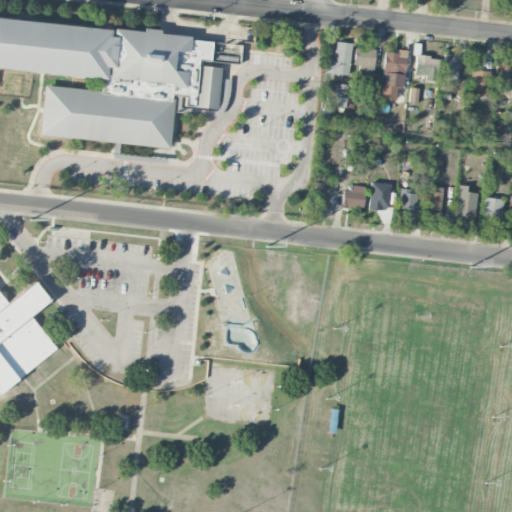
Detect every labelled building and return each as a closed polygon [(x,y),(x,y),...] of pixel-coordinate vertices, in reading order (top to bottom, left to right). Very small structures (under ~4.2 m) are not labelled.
[(0,65),(101,76),(100,90),(43,83),(38,133),(113,142),(118,142),(167,148),(173,98),(169,98),(170,94),(175,94),(178,95),(180,95),(185,95),(184,105),(216,108),(220,67),(195,64),(196,58),(209,60),(211,41),(211,40),(188,38),(189,35),(159,31),(160,28),(143,26),(143,30),(113,26),(112,34),(109,34),(110,28),(0,16),(0,65)] [(325,73),(347,75),(351,44),(335,42),(333,61),(326,60),(325,73)] [(358,66),(357,74),(373,75),(374,48),(354,47),(353,65),(358,66)] [(383,52),(380,99),(393,100),(395,88),(402,88),(405,50),(396,50),(396,53),(383,52)] [(457,80),(458,55),(442,54),(441,80),(457,80)] [(436,57),(415,56),(414,76),(425,76),(424,80),(435,81),(436,57)] [(511,89),(511,65),(500,65),(498,89),(511,89)] [(488,97),(489,71),(470,71),(470,96),(488,97)] [(175,94),(173,112),(214,115),(218,113),(221,110),(224,105),(225,102),(226,98),(228,79),(223,78),(221,97),(221,100),(218,105),(216,109),(215,110),(179,106),(180,95),(178,95),(175,94)] [(417,89),(409,88),(408,103),(416,104),(417,89)] [(113,142),(111,158),(165,164),(165,159),(117,154),(118,142),(113,142)] [(475,193),(466,192),(466,186),(457,185),(455,219),(473,220),(475,193)] [(438,219),(443,188),(427,186),(422,216),(438,219)] [(415,213),(415,191),(399,190),(398,213),(415,213)] [(362,208),(363,192),(341,191),(341,208),(362,208)] [(501,199),(482,198),(480,220),(499,222),(501,199)] [(0,294),(6,302),(33,282),(50,305),(31,319),(56,351),(0,395),(0,294)]
